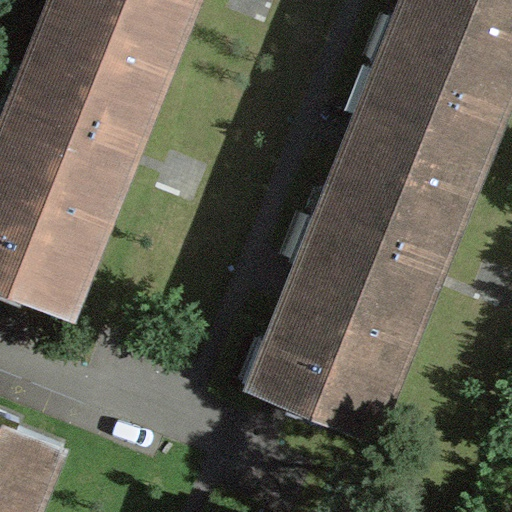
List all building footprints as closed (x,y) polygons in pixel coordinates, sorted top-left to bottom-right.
[(193,0),(54,0),(32,55),(18,91),(137,139),(193,0)] [(381,63),(501,111),(511,82),(511,0),(406,0),(394,31),(381,63)] [(336,176),(321,213),(441,261),(501,111),(381,63),(336,176)] [(137,139),(18,91),(0,135),(0,292),(21,301),(23,294),(68,312),(137,139)] [(372,433),(441,261),(321,213),(265,353),(252,385),(288,400),(286,407),(324,422),(327,415),(372,433)] [(0,511),(32,511),(61,441),(16,423),(19,416),(0,408),(0,511)]
